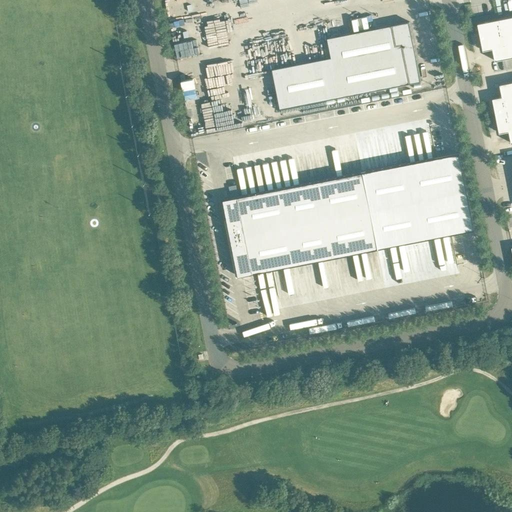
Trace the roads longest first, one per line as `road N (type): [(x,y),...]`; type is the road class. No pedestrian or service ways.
road 1 (unclassified): [(140,0),(214,375),(503,316),(446,0)]
road 2 (unknown): [(170,150),(329,118),(373,120),(398,146),(414,225),(411,286),(398,299),(209,350)]
road 3 (track): [(66,511),(154,465),(186,437),(461,369),(491,376),(511,393)]
road 4 (unknown): [(415,0),(279,16)]
